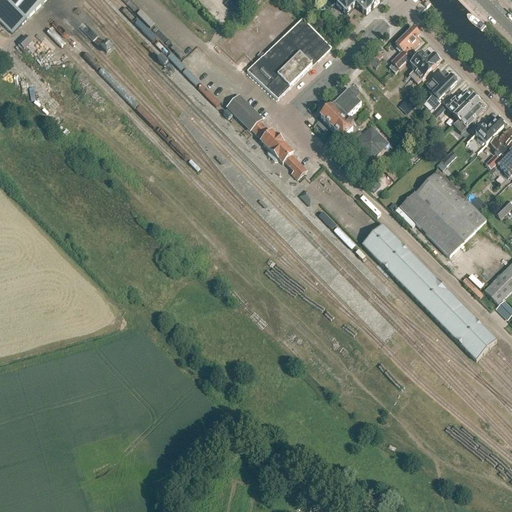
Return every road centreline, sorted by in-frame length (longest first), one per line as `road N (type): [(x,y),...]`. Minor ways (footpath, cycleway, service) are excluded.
road 1 (unclassified): [(285,122),(511,343)]
road 2 (unclassified): [(285,122),(400,7)]
road 3 (residential): [(511,119),(400,7)]
